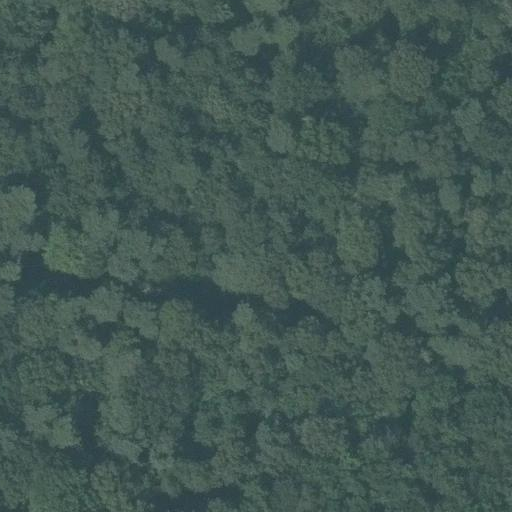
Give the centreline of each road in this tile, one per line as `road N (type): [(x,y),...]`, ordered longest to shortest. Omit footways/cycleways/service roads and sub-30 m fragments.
road 1 (track): [(0,254),(83,287),(247,301),(414,333)]
road 2 (track): [(230,0),(364,218),(414,333)]
road 3 (track): [(511,372),(302,473),(171,511)]
